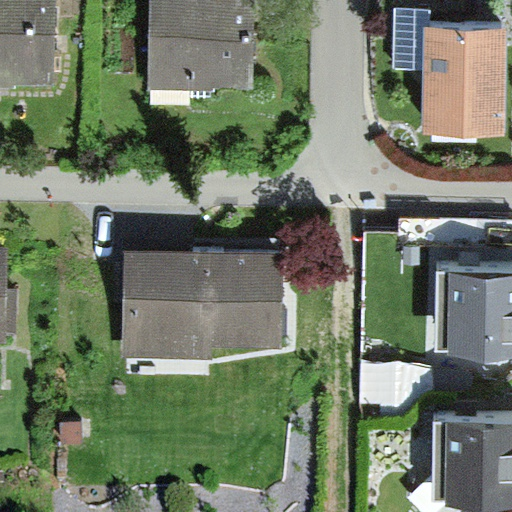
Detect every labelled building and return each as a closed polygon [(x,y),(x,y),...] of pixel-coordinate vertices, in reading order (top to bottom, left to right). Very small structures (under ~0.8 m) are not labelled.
[(11,74),(52,75),(53,0),(0,0),(0,77),(11,77),(11,74)] [(213,80),(254,80),(255,0),(149,0),(149,82),(213,83),(213,80)] [(508,14),(424,12),(422,118),(506,120),(508,14)] [(212,338),(280,339),(282,238),(123,235),(121,351),(212,352),(212,338)] [(511,253),(435,252),(433,338),(511,339),(511,253)] [(511,403),(430,401),(428,488),(511,490),(511,403)]
